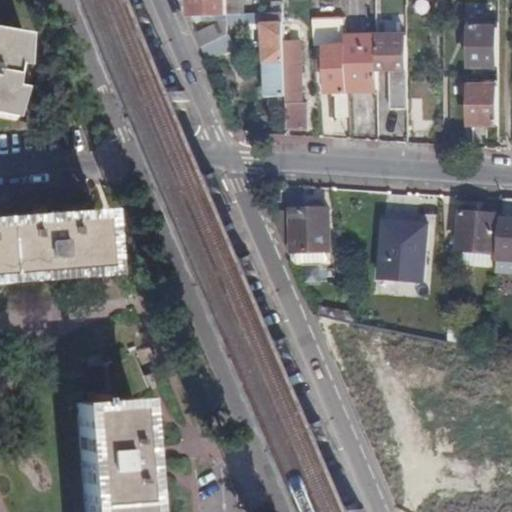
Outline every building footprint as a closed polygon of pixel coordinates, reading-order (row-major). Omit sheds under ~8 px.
[(184,0),(191,17),(229,17),(229,0),(184,0)] [(244,0),(229,0),(229,17),(245,17),(244,0)] [(273,3),(274,16),(286,16),(286,2),(273,3)] [(400,53),(380,54),(380,71),(393,71),(394,144),(411,145),(409,6),(397,7),(397,38),(400,38),(400,53)] [(245,17),(229,17),(229,25),(229,26),(251,26),(252,47),(267,47),(268,69),(288,68),(287,43),(286,16),(274,16),(245,17)] [(348,19),(315,19),(317,48),(328,48),(329,61),(323,61),(323,74),(329,74),(330,94),(338,94),(339,119),(351,118),(351,93),(349,38),(348,19)] [(502,68),(502,23),(495,23),(495,29),(473,29),(473,68),(502,68)] [(0,110),(6,112),(15,82),(6,81),(10,58),(20,60),(21,28),(0,24),(0,110)] [(229,25),(199,37),(204,49),(230,36),(229,26),(229,25)] [(230,36),(204,49),(210,63),(238,51),(231,36),(230,36)] [(379,37),(349,38),(351,93),(380,92),(380,71),(380,54),(379,37)] [(303,42),(287,43),(288,68),(289,96),(290,130),(310,131),(309,104),(304,104),(305,69),(304,69),(303,42)] [(288,68),(268,69),(269,97),(289,96),(288,68)] [(502,87),(502,82),(495,82),(495,88),(473,88),(472,126),(502,127),(502,87)] [(511,201),(506,201),(500,261),(511,261),(511,201)] [(335,209),(298,209),(299,253),(300,253),(301,259),(304,262),(330,263),(334,259),(334,252),(336,252),(335,209)] [(96,210),(0,216),(0,273),(100,266),(96,210)] [(496,254),(500,217),(465,214),(462,251),(496,254)] [(432,226),(388,222),(384,280),(428,284),(432,226)] [(455,370),(459,342),(388,331),(383,359),(455,370)] [(141,511),(136,448),(133,398),(152,391),(134,352),(98,365),(100,390),(94,394),(89,393),(89,401),(77,402),(85,500),(86,511),(141,511)] [(415,391),(411,457),(504,463),(508,397),(415,391)] [(511,511),(511,494),(424,489),(422,511),(511,511)]
